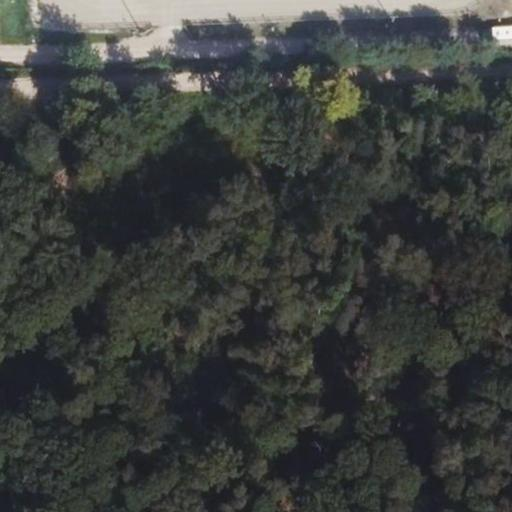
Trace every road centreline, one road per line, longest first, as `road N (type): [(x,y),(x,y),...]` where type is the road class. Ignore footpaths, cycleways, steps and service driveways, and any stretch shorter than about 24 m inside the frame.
road 1 (track): [(0,57),(511,36)]
road 2 (track): [(511,66),(0,80)]
road 3 (motorway): [(511,348),(358,511)]
road 4 (motorway): [(414,511),(511,411)]
